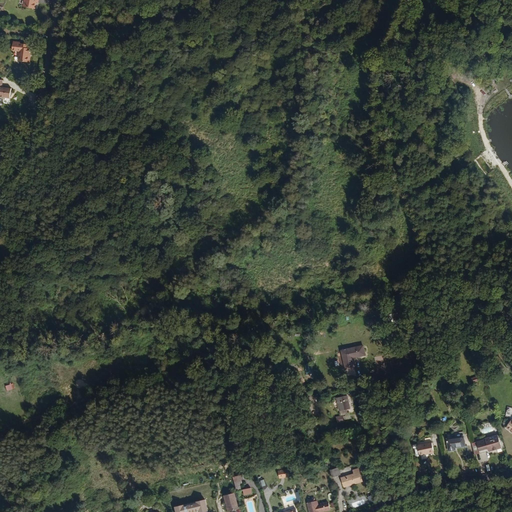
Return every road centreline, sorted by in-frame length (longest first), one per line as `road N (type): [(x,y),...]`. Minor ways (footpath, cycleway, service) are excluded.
road 1 (unclassified): [(188,402),(167,369),(0,430)]
road 2 (unclassified): [(56,0),(29,146),(0,185)]
road 3 (residential): [(369,511),(419,489),(511,475)]
